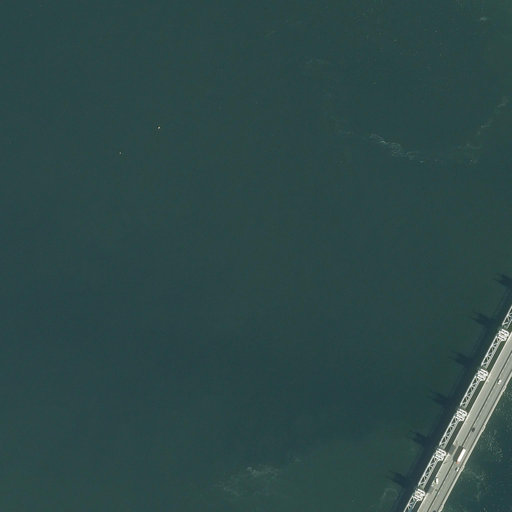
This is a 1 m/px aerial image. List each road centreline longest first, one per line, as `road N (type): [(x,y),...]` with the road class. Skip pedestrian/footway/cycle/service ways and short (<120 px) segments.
road 1 (unclassified): [(421,511),(511,339)]
road 2 (primary): [(431,511),(511,359)]
